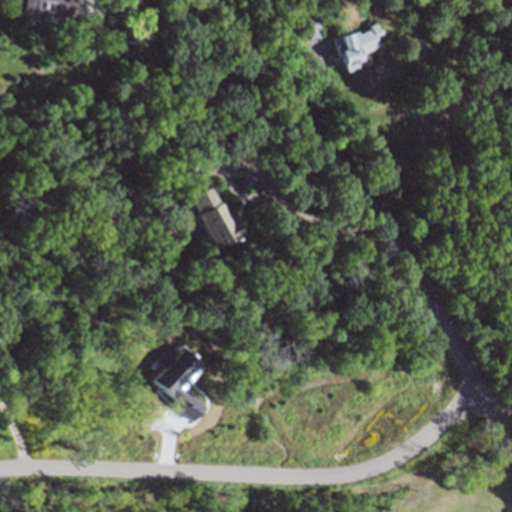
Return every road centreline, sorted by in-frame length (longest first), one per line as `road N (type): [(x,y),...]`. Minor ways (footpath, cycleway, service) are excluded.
road 1 (residential): [(511,449),(419,282),(213,0)]
road 2 (residential): [(0,467),(363,474),(479,389)]
